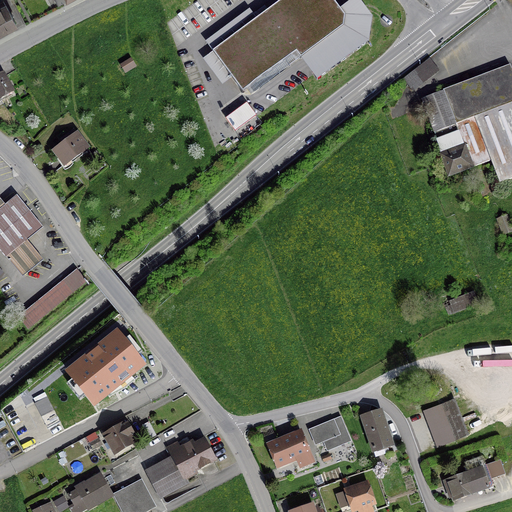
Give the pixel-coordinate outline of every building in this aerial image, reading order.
[(283,0),(213,51),(242,90),(296,51),(300,57),(342,26),(344,15),(332,0),(283,0)] [(9,4),(0,8),(0,35),(20,26),(9,4)] [(131,58),(120,64),(124,72),(135,67),(131,58)] [(511,70),(427,102),(452,179),(497,162),(507,183),(511,181),(511,70)] [(0,77),(0,96),(10,91),(2,76),(0,77)] [(256,115),(246,103),(226,118),(235,131),(256,115)] [(87,149),(74,133),(54,150),(66,165),(87,149)] [(42,226),(16,196),(0,210),(0,245),(8,255),(42,226)] [(511,231),(511,229),(508,216),(499,218),(504,234),(511,231)] [(50,261),(35,243),(16,258),(31,277),(50,261)] [(85,281),(76,269),(21,315),(30,326),(85,281)] [(474,293),(444,304),(448,314),(478,303),(474,293)] [(137,335),(93,362),(98,370),(92,374),(102,391),(152,359),(137,335)] [(451,402),(424,411),(436,446),(463,437),(451,402)] [(381,409),(358,417),(371,454),(394,446),(381,409)] [(341,417),(308,430),(315,446),(324,442),(328,452),(352,442),(341,417)] [(123,422),(104,434),(116,453),(135,441),(123,422)] [(311,463),(299,432),(265,445),(274,467),(289,461),(292,470),(311,463)] [(208,438),(150,470),(163,494),(221,462),(208,438)] [(498,463),(483,468),(487,481),(503,476),(498,463)] [(477,470),(442,481),(448,501),(483,490),(477,470)] [(78,511),(81,511),(116,495),(107,475),(69,493),(78,511)] [(146,481),(116,495),(125,511),(148,511),(158,507),(146,481)] [(373,502),(367,485),(343,493),(348,510),(373,502)]
